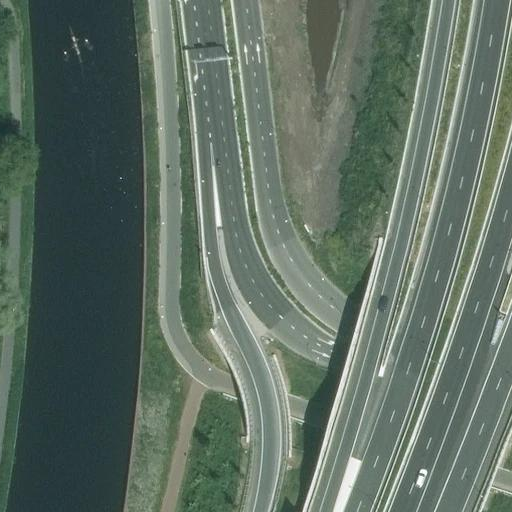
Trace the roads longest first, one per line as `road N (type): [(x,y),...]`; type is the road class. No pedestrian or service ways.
road 1 (trunk): [(495,0),(456,198),(357,511)]
road 2 (trunk): [(447,0),(397,263),(326,511)]
road 3 (secondary): [(511,379),(404,342),(296,273),(270,200),(245,0)]
road 4 (secondary): [(222,139),(236,251),(269,317),(304,340),(511,421)]
road 5 (trunk): [(222,139),(212,224),(221,275),(272,413),(260,511)]
road 6 (trunk): [(403,511),(511,196)]
road 7 (trunk): [(448,511),(511,348)]
road 8 (secondary): [(206,0),(222,139)]
